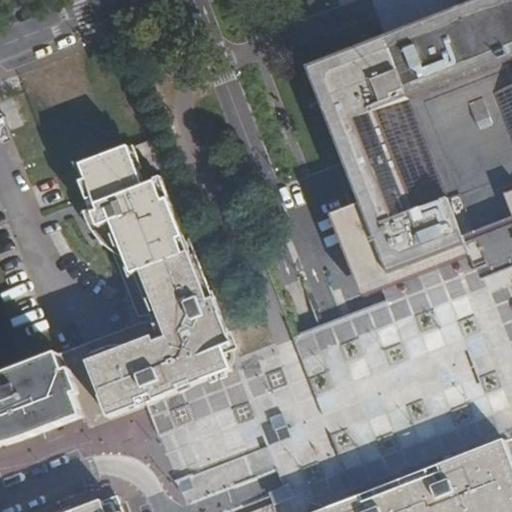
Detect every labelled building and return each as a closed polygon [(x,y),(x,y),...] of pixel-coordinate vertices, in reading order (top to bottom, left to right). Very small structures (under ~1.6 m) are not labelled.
[(372,236),(376,235),(378,234),(385,250),(401,243),(417,281),(468,261),(456,232),(507,210),(511,222),(511,4),(486,16),(491,26),(424,53),(392,67),(383,47),(337,66),(306,79),(323,120),(361,210),(372,236)] [(148,402),(246,364),(215,287),(209,289),(194,250),(188,252),(181,236),(187,233),(172,196),(166,199),(157,178),(146,182),(130,141),(75,162),(91,204),(83,208),(85,218),(88,226),(97,237),(103,243),(110,248),(120,252),(131,256),(136,260),(140,265),(144,272),(157,304),(161,302),(172,328),(167,330),(169,335),(155,341),(153,336),(130,345),(107,346),(95,351),(98,358),(90,361),(109,410),(112,417),(148,402)] [(166,199),(172,196),(164,175),(157,178),(166,199)] [(0,442),(25,436),(48,430),(59,426),(84,416),(59,352),(22,368),(0,377),(0,442)] [(511,511),(511,449),(508,440),(437,468),(432,480),(416,487),(422,493),(427,501),(433,511),(511,511)] [(177,481),(186,505),(227,490),(218,466),(177,481)] [(128,511),(122,493),(115,495),(71,511),(128,511)] [(352,511),(315,504),(313,511),(401,511),(401,507),(401,493),(355,511),(352,511)]
